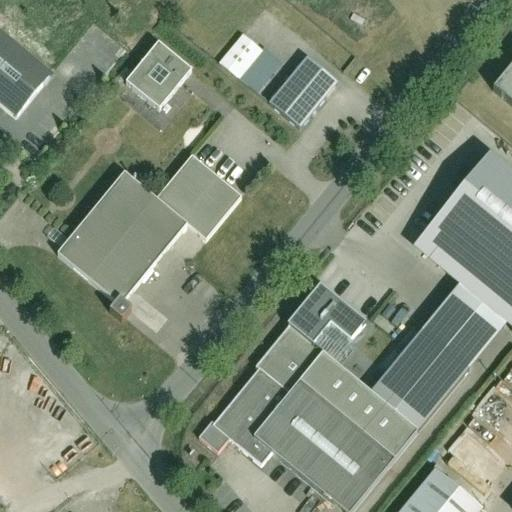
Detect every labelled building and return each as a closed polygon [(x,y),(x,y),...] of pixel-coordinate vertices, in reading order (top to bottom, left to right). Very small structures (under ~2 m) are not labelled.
[(259,96),(284,67),(247,35),(222,64),(259,96)] [(0,43),(0,111),(13,122),(47,83),(0,43)] [(192,78),(158,50),(127,89),(161,116),(192,78)] [(270,111),(301,136),(337,91),(306,66),(270,111)] [(511,69),(488,100),(511,118),(511,69)] [(324,285),(199,443),(217,457),(228,442),(262,469),(274,454),(347,511),(358,511),(506,326),(511,330),(511,165),(493,151),(412,252),(457,287),(372,395),(333,364),(368,320),(324,285)] [(120,179),(54,257),(116,310),(110,317),(121,326),(132,313),(121,304),(181,234),(197,247),(232,206),(183,165),(149,204),(120,179)] [(433,472),(401,511),(482,511),(483,511),(433,472)]
